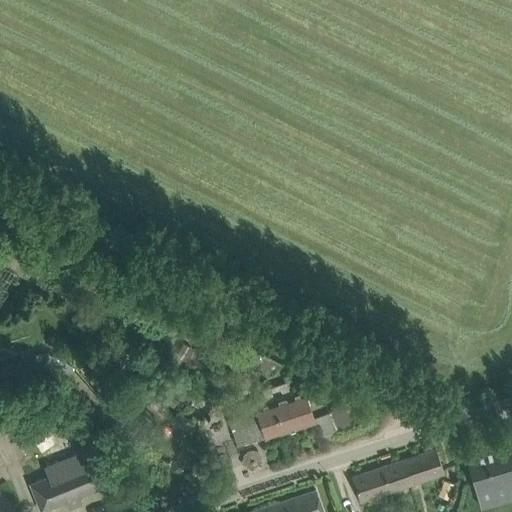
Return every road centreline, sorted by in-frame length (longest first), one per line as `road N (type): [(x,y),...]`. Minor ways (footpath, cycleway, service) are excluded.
road 1 (track): [(448,424),(405,393),(0,187)]
road 2 (unclassified): [(206,511),(511,405)]
